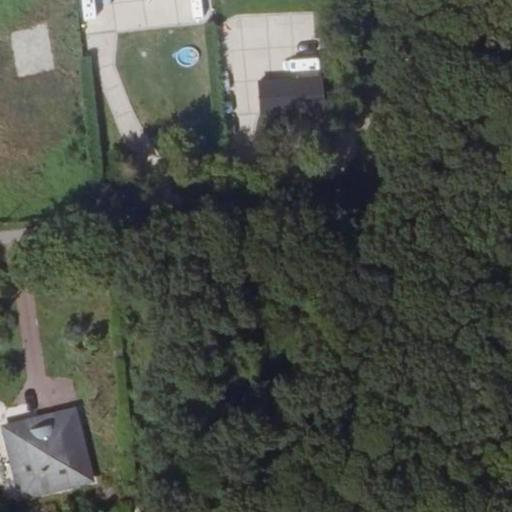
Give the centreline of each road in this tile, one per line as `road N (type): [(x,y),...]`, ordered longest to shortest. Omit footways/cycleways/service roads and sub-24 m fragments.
road 1 (unclassified): [(0,236),(383,197)]
road 2 (unclassified): [(383,197),(418,511)]
road 3 (unclassified): [(362,0),(383,197)]
